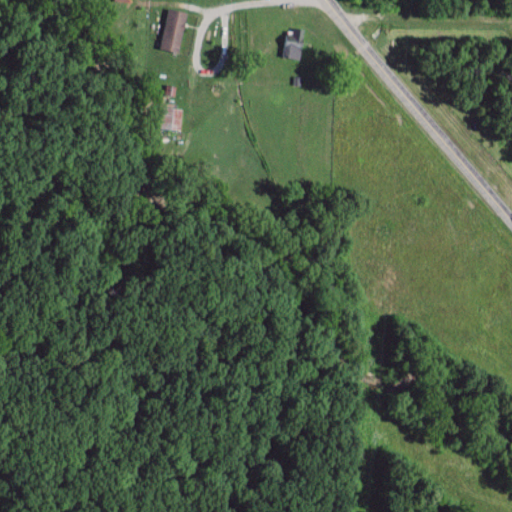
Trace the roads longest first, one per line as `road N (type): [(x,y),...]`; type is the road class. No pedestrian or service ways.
road 1 (tertiary): [(511,215),(323,0)]
road 2 (residential): [(381,68),(511,63)]
